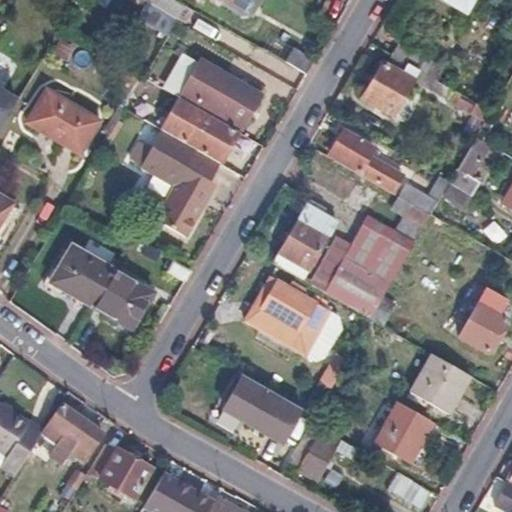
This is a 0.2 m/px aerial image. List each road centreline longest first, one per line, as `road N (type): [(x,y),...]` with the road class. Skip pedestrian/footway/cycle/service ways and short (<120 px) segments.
road 1 (residential): [(129,413),(372,0)]
road 2 (residential): [(303,511),(129,413)]
road 3 (residential): [(129,413),(0,315)]
road 4 (residential): [(450,511),(511,406)]
